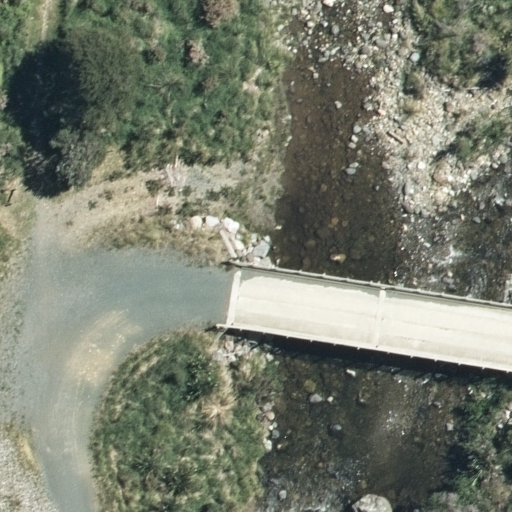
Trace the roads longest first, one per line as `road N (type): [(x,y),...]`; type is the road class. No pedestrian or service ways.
road 1 (track): [(45,346),(79,316),(169,292),(232,294),(511,337)]
road 2 (track): [(45,243),(92,209),(150,197),(511,233)]
road 3 (track): [(62,0),(45,346)]
road 4 (track): [(58,511),(39,445),(36,383),(45,346)]
